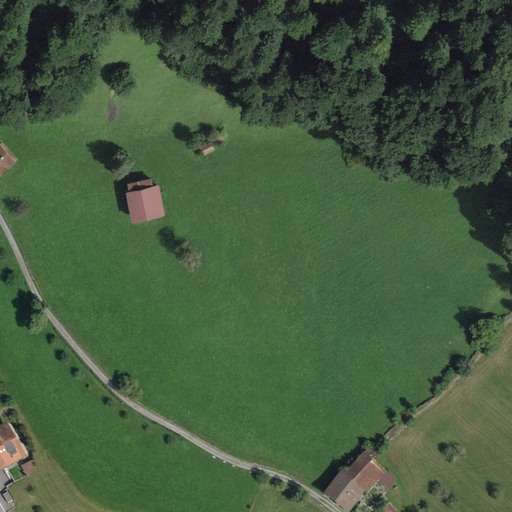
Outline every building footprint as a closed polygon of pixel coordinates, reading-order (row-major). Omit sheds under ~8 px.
[(211,141),(200,146),(203,154),(214,149),(211,141)] [(0,173),(15,159),(0,142),(0,173)] [(129,188),(126,189),(132,220),(165,214),(159,182),(154,183),(152,176),(127,181),(129,188)] [(7,421),(0,425),(0,471),(27,456),(7,421)] [(343,470),(324,492),(348,511),(349,511),(366,492),(368,494),(378,483),(388,491),(397,480),(374,458),(378,454),(369,447),(347,473),(343,470)] [(32,461),(21,466),(26,475),(37,470),(32,461)] [(8,492),(2,495),(8,504),(13,500),(8,492)] [(396,511),(397,511),(388,503),(381,510),(383,511),(396,511)]
